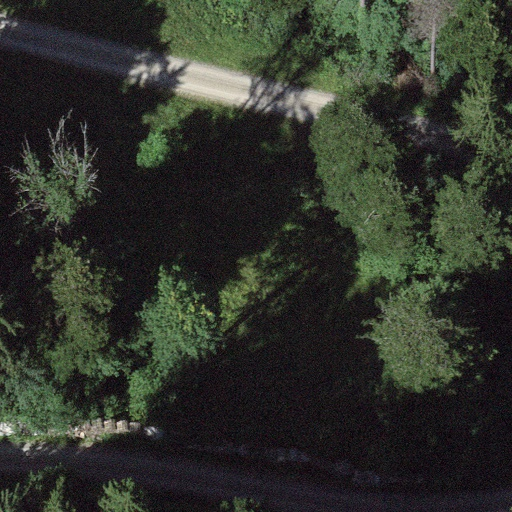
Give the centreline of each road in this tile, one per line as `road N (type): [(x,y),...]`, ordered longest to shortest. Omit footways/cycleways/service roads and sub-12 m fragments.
road 1 (track): [(511,141),(0,24)]
road 2 (track): [(0,416),(284,364),(511,341)]
